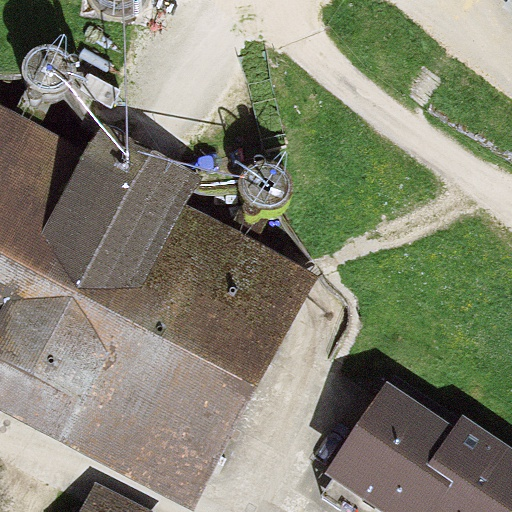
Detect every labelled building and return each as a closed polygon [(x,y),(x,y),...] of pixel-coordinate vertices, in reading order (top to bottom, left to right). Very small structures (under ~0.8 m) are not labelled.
[(26,86),(33,92),(41,96),(49,96),(58,94),(65,89),(71,83),(74,74),(74,66),(71,58),(66,51),(58,46),(50,43),(41,44),(33,47),(27,53),(22,61),(21,70),(22,78),(26,86)] [(0,105),(0,406),(192,511),(320,276),(187,204),(200,179),(101,126),(86,152),(0,105)] [(244,203),(251,208),(259,212),(267,213),(276,211),(283,206),(289,199),(292,191),(292,182),(289,174),(284,167),(277,162),(268,160),(259,160),(251,164),(244,170),(240,177),(239,186),(240,195),(244,203)] [(455,426),(387,381),(325,473),(333,479),(383,511),(511,511),(511,447),(463,414),(455,426)] [(383,511),(333,479),(321,497),(343,511),(383,511)] [(154,511),(96,481),(79,511),(154,511)]
